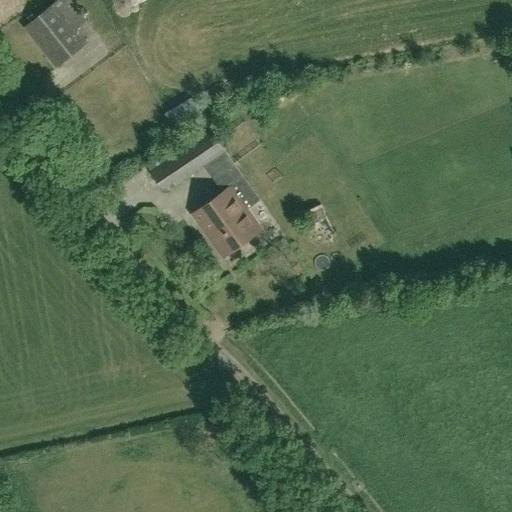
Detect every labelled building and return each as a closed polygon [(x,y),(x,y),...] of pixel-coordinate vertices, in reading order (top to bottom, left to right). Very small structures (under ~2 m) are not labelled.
[(86,42),(76,30),(87,21),(70,0),(57,0),(54,2),(56,4),(26,28),(56,65),(86,42)] [(166,192),(226,151),(212,131),(153,172),(166,192)] [(223,256),(261,229),(231,187),(193,214),(223,256)] [(266,200),(255,207),(277,240),(288,232),(266,200)] [(326,246),(339,240),(324,206),(310,212),(319,233),(321,233),(326,246)]
